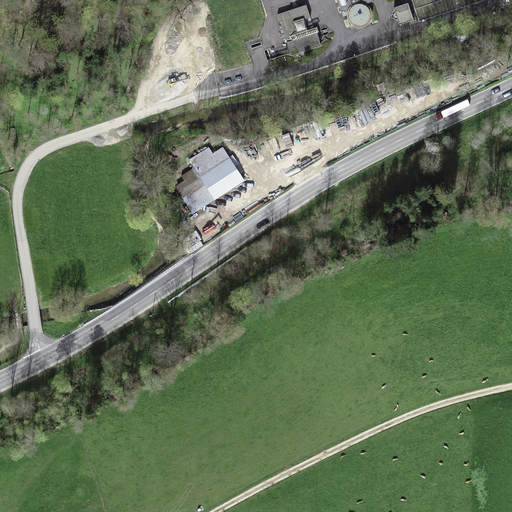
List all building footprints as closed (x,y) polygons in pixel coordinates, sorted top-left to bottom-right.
[(336,0),(341,12),(348,10),(351,6),(355,4),(360,3),(365,4),(373,2),(372,0),(336,0)] [(358,27),(363,27),(368,24),(371,19),(371,13),(369,8),(365,4),(360,3),(355,4),(351,6),(348,10),(347,15),(348,21),(352,25),(358,27)] [(413,20),(408,3),(393,8),(399,25),(413,20)] [(304,20),(310,18),(306,5),(277,14),(285,38),(307,30),(304,20)] [(321,46),(316,33),(286,42),(291,56),(321,46)] [(243,180),(223,149),(181,176),(185,182),(177,187),(193,212),(243,180)]
